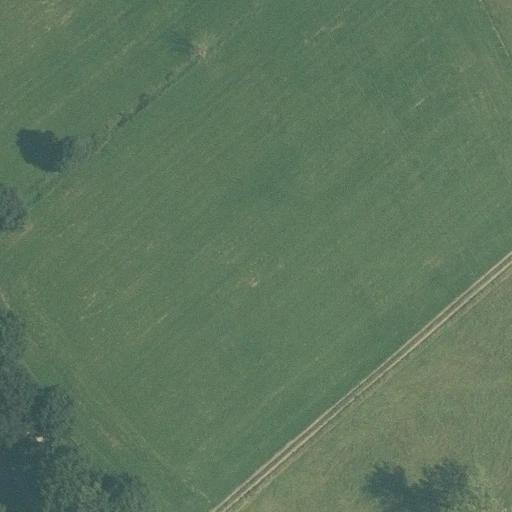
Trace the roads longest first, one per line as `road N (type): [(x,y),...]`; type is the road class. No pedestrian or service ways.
road 1 (track): [(214,511),(511,257)]
road 2 (track): [(0,370),(100,511)]
